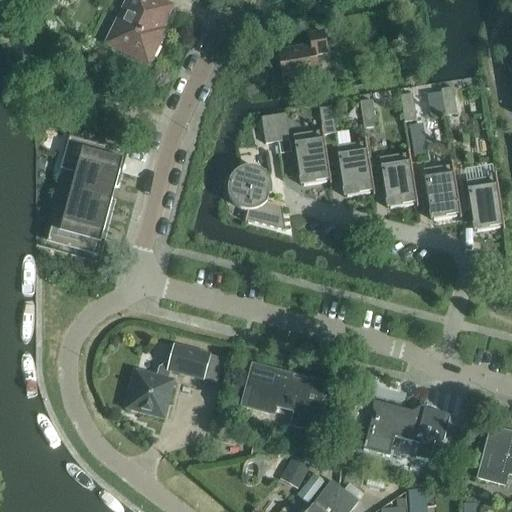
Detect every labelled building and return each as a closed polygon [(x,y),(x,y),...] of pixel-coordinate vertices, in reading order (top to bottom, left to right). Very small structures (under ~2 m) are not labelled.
[(155,38),(170,8),(153,0),(129,0),(108,44),(147,64),(149,60),(153,59),(159,47),(157,44),(159,40),(155,38)] [(311,47),(278,53),(283,85),(318,79),(314,58),(326,56),(322,34),(309,36),(311,47)] [(453,90),(440,91),(445,118),(457,116),(453,90)] [(441,94),(427,96),(430,118),(444,116),(441,94)] [(404,124),(416,123),(412,96),(400,98),(404,124)] [(364,131),(376,129),(372,102),(359,104),(364,131)] [(319,111),(322,131),(323,137),(335,135),(331,109),(319,111)] [(289,143),(285,116),(273,118),(277,144),(289,143)] [(261,120),(265,146),(277,144),(273,118),(261,120)] [(331,186),(323,137),(322,131),(321,131),(321,133),(293,137),(296,159),(299,159),(303,188),(326,184),(326,183),(329,183),(330,186),(331,186)] [(57,213),(51,235),(70,240),(70,241),(71,241),(69,249),(67,248),(66,252),(77,255),(77,254),(94,258),(100,237),(102,238),(110,207),(111,205),(114,192),(118,192),(119,189),(118,189),(121,176),(100,170),(105,151),(72,143),(73,142),(69,141),(67,149),(61,172),(79,177),(80,177),(80,179),(71,214),(71,215),(65,213),(64,215),(57,213)] [(342,171),(346,199),(369,196),(369,194),(372,194),(373,197),(374,197),(365,142),(364,142),(364,144),(336,149),(340,171),(342,171)] [(291,154),(289,143),(279,145),(280,156),(291,154)] [(385,182),(390,211),(413,207),(412,206),(415,205),(416,209),(417,209),(409,153),(407,154),(408,156),(379,160),(383,182),(385,182)] [(451,167),(423,172),(426,194),(429,193),(433,222),(456,219),(456,217),(459,217),(459,220),(461,220),(452,165),(451,165),(451,167)] [(246,222),(285,233),(281,210),(282,210),(283,209),(266,205),(268,197),(270,197),(271,196),(271,194),(271,192),(271,190),(271,188),(271,186),(270,185),(270,183),(268,179),(267,178),(266,176),(265,175),(263,174),(262,173),(258,171),(255,170),(251,169),(249,169),(246,169),(244,169),(240,171),(239,172),(235,174),(234,175),(233,176),(232,178),(230,179),(230,181),(229,183),(228,184),(228,186),(227,188),(227,190),(227,192),(227,194),(228,195),(228,197),(229,199),(229,201),(230,202),(231,204),(233,205),(235,208),(238,210),(240,211),(242,212),(245,213),(247,213),(245,224),(246,224),(246,222)] [(494,179),(466,183),(469,205),(472,205),(476,234),(499,230),(499,229),(502,228),(503,232),(504,232),(495,176),(494,176),(494,179)] [(168,366),(164,365),(158,369),(156,378),(136,373),(126,411),(164,421),(174,383),(168,381),(170,373),(204,382),(210,357),(173,347),(168,366)] [(274,408),(301,415),(297,429),(318,434),(322,418),(321,417),(320,419),(317,418),(324,389),(287,379),(286,381),(277,379),(278,374),(252,368),(247,389),(248,389),(248,388),(252,389),(247,409),(272,416),(274,408)] [(372,419),(367,438),(392,444),(394,439),(419,445),(416,459),(437,465),(449,419),(424,412),(422,419),(413,416),(413,414),(379,405),(375,421),(373,420),(373,419),(372,419)] [(505,486),(508,476),(511,477),(511,436),(511,440),(505,438),(506,433),(490,429),(477,479),(505,486)] [(252,447),(251,457),(267,459),(268,449),(252,447)] [(279,454),(277,461),(288,464),(290,456),(279,454)] [(306,505),(322,485),(311,476),(295,497),(306,505)] [(368,478),(365,487),(383,492),(385,483),(368,478)] [(331,482),(307,511),(334,511),(338,488),(331,482)] [(351,511),(358,503),(338,488),(334,511),(351,511)] [(410,510),(426,509),(424,491),(409,492),(410,510)]
